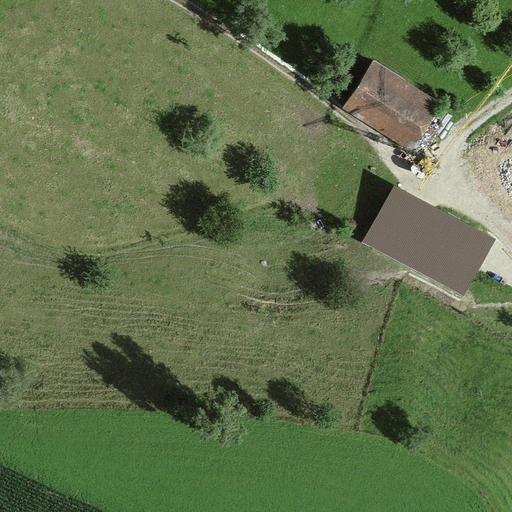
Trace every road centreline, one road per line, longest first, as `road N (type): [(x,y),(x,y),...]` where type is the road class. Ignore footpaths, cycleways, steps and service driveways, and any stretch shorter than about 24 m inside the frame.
road 1 (track): [(511,277),(453,240),(418,186),(362,128),(167,0)]
road 2 (track): [(511,96),(456,138),(418,186)]
